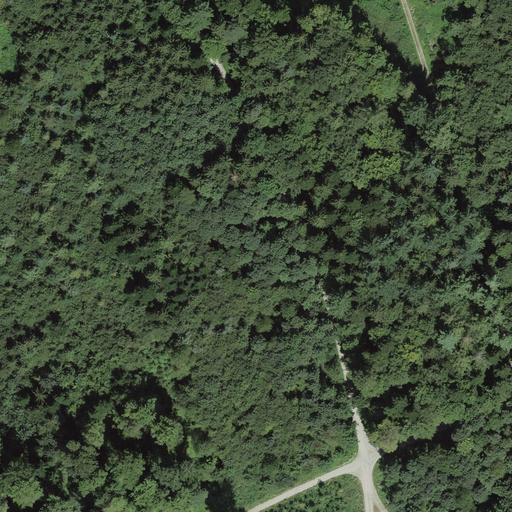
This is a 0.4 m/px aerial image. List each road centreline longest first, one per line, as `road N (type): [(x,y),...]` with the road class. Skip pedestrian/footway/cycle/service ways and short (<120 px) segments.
road 1 (track): [(10,0),(79,73),(112,176),(171,299),(217,511)]
road 2 (track): [(178,0),(300,228),(365,457)]
road 3 (track): [(401,0),(511,317)]
road 4 (track): [(511,399),(365,457)]
road 5 (track): [(365,457),(255,511)]
